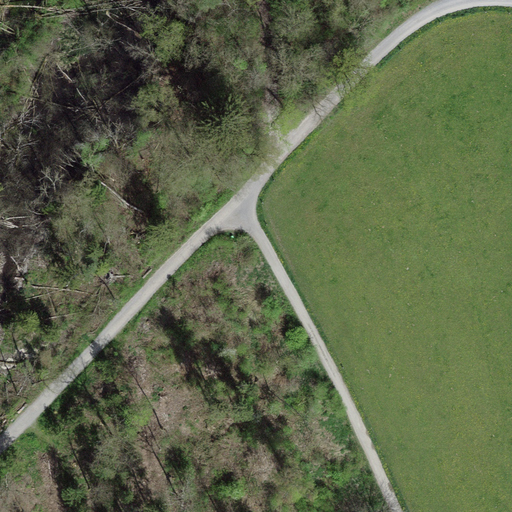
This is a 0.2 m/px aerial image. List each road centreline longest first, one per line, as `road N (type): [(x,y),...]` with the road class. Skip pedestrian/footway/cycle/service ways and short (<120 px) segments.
road 1 (track): [(463,0),(418,17),(283,140),(245,191),(0,436)]
road 2 (track): [(397,511),(245,191)]
road 3 (track): [(283,140),(257,0)]
